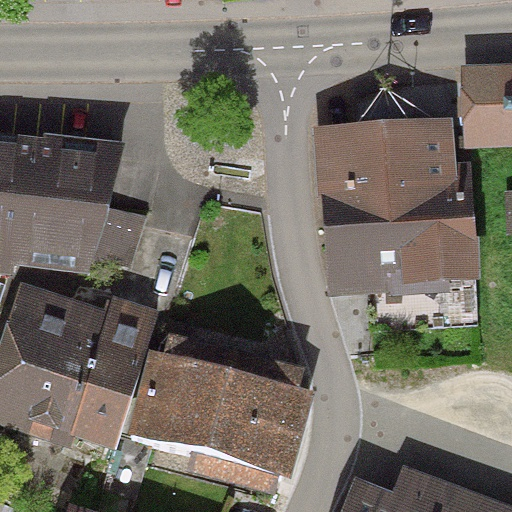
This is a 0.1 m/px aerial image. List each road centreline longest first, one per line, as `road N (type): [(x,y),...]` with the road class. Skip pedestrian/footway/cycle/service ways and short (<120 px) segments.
road 1 (residential): [(283,47),(297,261),(337,396),(330,457),(308,511)]
road 2 (tertiary): [(0,56),(283,47)]
road 3 (tertiary): [(283,47),(511,22)]
